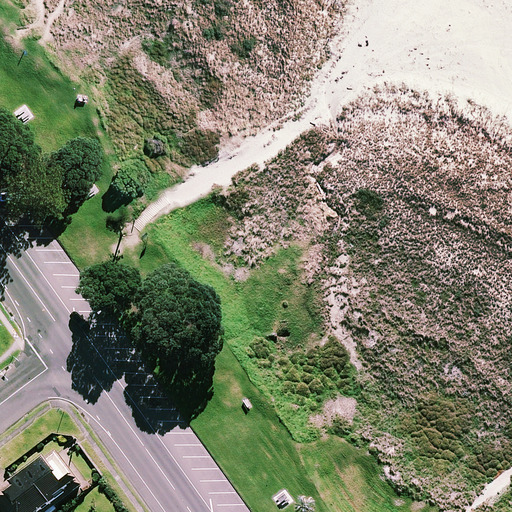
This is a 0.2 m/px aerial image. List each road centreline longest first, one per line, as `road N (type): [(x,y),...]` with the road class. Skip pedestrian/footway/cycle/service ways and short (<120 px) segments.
road 1 (tertiary): [(74,346),(192,511)]
road 2 (tertiary): [(0,242),(74,346)]
